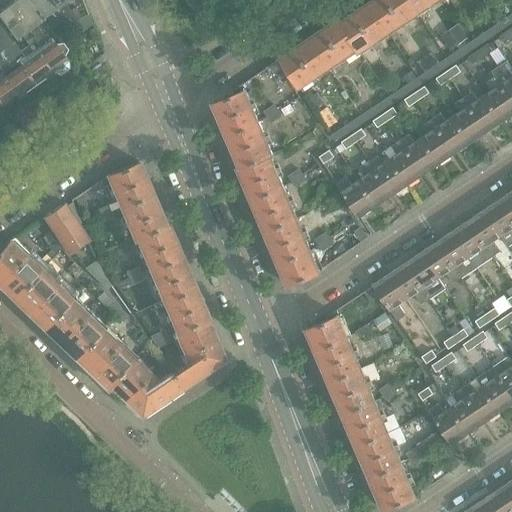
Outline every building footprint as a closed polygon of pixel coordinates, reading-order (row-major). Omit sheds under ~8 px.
[(34,25),(42,19),(28,0),(15,0),(9,4),(40,47),(50,39),(46,34),(42,37),(34,25)] [(51,0),(28,0),(42,19),(50,13),(63,31),(70,26),(51,0)] [(51,0),(70,26),(80,19),(75,8),(70,12),(64,3),(69,0),(51,0)] [(408,0),(374,0),(369,4),(389,32),(417,13),(408,0)] [(408,0),(417,13),(436,0),(408,0)] [(9,4),(0,10),(0,23),(12,40),(20,34),(28,45),(20,51),(24,58),(40,47),(9,4)] [(369,4),(341,22),(358,48),(360,51),(389,32),(369,4)] [(87,15),(74,23),(81,32),(91,25),(92,25),(88,15),(87,15)] [(511,16),(500,24),(503,29),(511,23),(511,16)] [(339,19),(310,39),(329,67),(358,48),(341,22),(341,23),(339,20),(339,19)] [(0,23),(0,54),(4,60),(4,58),(9,54),(4,46),(12,40),(0,23)] [(500,24),(472,43),(475,48),(503,29),(500,24)] [(511,33),(509,30),(499,37),(504,43),(511,38),(511,33)] [(310,39),(280,59),(300,87),(329,67),(310,39)] [(54,42),(21,65),(36,85),(54,72),(60,75),(68,68),(68,62),(65,58),(64,56),(67,50),(62,44),(56,44),(54,42)] [(472,43),(444,62),(448,67),(475,48),(472,43)] [(478,51),(482,58),(492,51),(488,44),(478,51)] [(478,51),(468,58),(472,65),(482,58),(478,51)] [(434,53),(419,63),(426,74),(441,64),(434,53)] [(0,54),(0,69),(2,72),(9,67),(4,60),(0,54)] [(276,61),(266,68),(272,76),(277,73),(282,70),(276,61)] [(418,79),(417,80),(420,85),(448,67),(444,62),(441,64),(426,74),(418,79)] [(0,80),(0,104),(15,94),(17,98),(36,85),(21,65),(0,80)] [(456,66),(446,72),(451,79),(461,72),(456,66)] [(282,70),(277,73),(283,82),(288,79),(282,70)] [(505,71),(495,77),(511,102),(511,78),(510,79),(505,71)] [(404,78),(409,86),(417,80),(418,79),(413,72),(404,78)] [(446,72),(436,79),(441,86),(451,79),(446,72)] [(487,83),(492,91),(485,96),(502,121),(511,114),(511,102),(495,77),(487,83)] [(409,86),(389,99),(392,104),(420,85),(417,80),(409,86)] [(415,93),(420,100),(429,94),(425,87),(415,93)] [(214,104),(228,136),(259,122),(246,90),(214,104)] [(473,92),(464,98),(486,132),(502,121),(485,96),(478,101),(473,92)] [(325,103),(318,93),(310,98),(317,108),(325,103)] [(415,93),(405,100),(409,107),(420,100),(415,93)] [(461,113),(454,117),(471,142),(486,132),(464,98),(455,104),(461,113)] [(389,99),(361,118),(364,123),(392,104),(389,99)] [(291,105),(282,110),(285,116),(294,111),(291,105)] [(275,106),(265,113),(272,123),(282,116),(275,106)] [(328,107),(318,114),(328,128),(338,122),(328,107)] [(383,115),(388,122),(398,115),(393,108),(383,115)] [(441,113),(432,120),(455,153),(471,142),(454,117),(447,122),(441,113)] [(383,115),(373,121),(378,128),(388,122),(383,115)] [(361,118),(333,136),(337,141),(364,123),(361,118)] [(432,120),(424,125),(429,134),(422,139),(439,164),(455,153),(432,120)] [(259,122),(228,136),(241,167),(271,155),(273,154),(259,122)] [(352,136),(357,143),(366,136),(362,129),(352,136)] [(439,164),(422,139),(415,143),(410,135),(401,141),(423,174),(439,164)] [(352,136),(342,143),(346,150),(357,143),(352,136)] [(398,155),(391,160),(407,185),(423,174),(401,141),(392,147),(398,155)] [(330,151),(319,157),(324,164),(334,158),(330,151)] [(239,168),(252,200),(284,187),(271,155),(241,167),(240,168),(239,168)] [(378,156),(369,162),(392,196),(407,185),(391,160),(384,164),(378,156)] [(138,162),(106,175),(120,206),(151,193),(138,162)] [(366,176),(359,181),(376,206),(392,196),(369,162),(360,168),(366,176)] [(299,170),(289,176),(296,186),(306,180),(299,170)] [(347,177),(337,184),(360,217),(376,206),(359,181),(352,186),(347,177)] [(284,187),(252,200),(266,232),(298,219),(284,187)] [(511,192),(500,200),(511,217),(511,192)] [(151,193),(120,206),(133,239),(136,238),(165,225),(151,193)] [(87,207),(81,194),(75,198),(80,210),(87,207)] [(511,217),(500,200),(485,210),(501,235),(509,246),(511,243),(511,217)] [(66,207),(63,204),(44,217),(68,252),(87,239),(72,217),(74,215),(68,206),(66,207)] [(109,204),(96,210),(102,222),(114,217),(109,204)] [(494,241),(501,235),(485,210),(469,221),(493,257),(501,251),(494,241)] [(266,232),(280,264),(311,251),(298,219),(266,232)] [(469,221),(453,232),(470,257),(477,267),(493,257),(469,221)] [(136,238),(149,270),(181,256),(167,224),(166,224),(167,224),(165,225),(136,238)] [(361,229),(356,232),(362,242),(367,238),(361,229)] [(477,267),(470,257),(453,232),(437,242),(461,278),(477,267)] [(50,233),(42,238),(52,252),(59,248),(50,233)] [(326,234),(316,240),(323,250),(333,244),(326,234)] [(0,286),(13,299),(43,267),(12,237),(0,249),(0,286)] [(437,242),(421,253),(438,278),(446,273),(453,283),(461,278),(437,242)] [(311,251),(280,264),(289,286),(320,272),(311,251)] [(421,253),(406,263),(430,299),(446,289),(438,278),(421,253)] [(181,256),(149,270),(163,302),(195,288),(181,256)] [(97,260),(84,269),(105,290),(111,286),(104,276),(97,260)] [(85,286),(91,280),(73,263),(67,269),(85,286)] [(406,263),(390,274),(407,299),(415,294),(422,305),(430,299),(406,263)] [(43,267),(13,299),(44,329),(74,297),(43,267)] [(138,267),(125,273),(130,285),(143,279),(138,267)] [(407,299),(390,274),(374,285),(374,286),(398,320),(406,315),(399,304),(407,299)] [(208,320),(195,288),(163,302),(176,333),(208,320)] [(370,289),(365,293),(372,302),(377,299),(370,289)] [(122,309),(104,292),(97,299),(115,317),(122,309)] [(44,329),(75,358),(105,326),(74,297),(44,329)] [(486,315),(490,322),(500,315),(495,308),(486,315)] [(129,316),(122,309),(115,317),(122,323),(129,316)] [(375,321),(381,331),(393,323),(386,313),(375,321)] [(307,329),(317,351),(348,337),(339,315),(307,329)] [(486,315),(476,321),(480,328),(490,322),(486,315)] [(505,317),(495,324),(500,330),(510,324),(505,317)] [(216,342),(208,321),(209,321),(208,320),(176,333),(167,337),(164,330),(150,337),(158,348),(169,343),(171,346),(175,344),(180,357),(216,342)] [(356,332),(360,339),(371,331),(367,325),(356,332)] [(105,326),(75,358),(106,388),(137,356),(105,326)] [(454,336),(459,343),(469,336),(465,329),(454,336)] [(473,338),(478,345),(488,338),(483,332),(473,338)] [(144,349),(150,343),(141,335),(135,340),(144,349)] [(454,336),(444,342),(449,349),(459,343),(454,336)] [(348,337),(317,351),(330,383),(362,369),(348,337)] [(473,338),(463,345),(468,352),(478,345),(473,338)] [(180,357),(184,366),(170,373),(181,389),(224,360),(216,342),(180,357)] [(432,350),(422,357),(427,364),(437,357),(432,350)] [(442,359),(446,366),(457,359),(452,353),(442,359)] [(137,356),(106,388),(117,398),(119,395),(126,402),(153,373),(137,356)] [(442,359),(429,368),(431,376),(446,366),(442,359)] [(511,367),(508,370),(502,362),(493,368),(511,395),(511,367)] [(362,369),(330,383),(344,415),(376,401),(368,382),(379,377),(374,364),(362,369)] [(490,382),(483,387),(500,412),(511,403),(511,395),(493,368),(484,373),(490,382)] [(153,373),(126,402),(141,416),(181,389),(170,373),(159,378),(153,373)] [(389,383),(379,391),(387,400),(396,393),(389,383)] [(470,383),(461,389),(484,422),(500,412),(483,387),(476,391),(470,383)] [(429,387),(419,394),(423,401),(433,394),(429,387)] [(461,389),(453,395),(458,403),(451,408),(468,433),(484,422),(461,389)] [(376,401),(344,415),(357,446),(389,433),(376,401)] [(439,404),(429,410),(452,444),(468,433),(451,408),(444,413),(439,404)] [(389,433),(357,446),(371,478),(403,465),(389,433)] [(417,448),(408,455),(415,465),(424,458),(417,448)] [(453,456),(448,459),(455,469),(460,466),(453,456)] [(416,497),(403,465),(371,478),(385,510),(416,497)] [(511,480),(498,490),(511,510),(511,480)] [(511,511),(511,510),(498,490),(482,501),(489,511),(511,511)] [(489,511),(482,501),(466,511),(489,511)]
